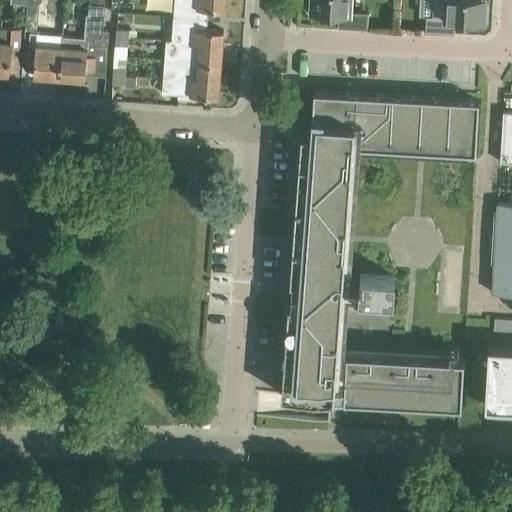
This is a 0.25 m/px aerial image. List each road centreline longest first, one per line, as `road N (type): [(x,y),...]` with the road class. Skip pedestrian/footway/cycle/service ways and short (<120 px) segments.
road 1 (residential): [(232,449),(256,129)]
road 2 (residential): [(511,305),(491,304),(478,290),(496,50)]
road 3 (residential): [(256,129),(0,113)]
road 4 (residential): [(263,38),(496,50)]
road 5 (residential): [(232,449),(0,442)]
